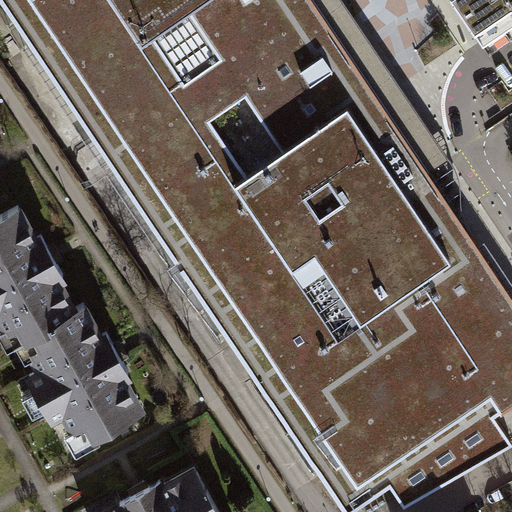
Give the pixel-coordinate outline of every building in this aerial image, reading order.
[(404,502),(511,440),(493,413),(511,399),(511,292),(460,213),(430,172),(450,159),(342,0),(3,0),(347,510),(390,481),(404,502)] [(511,0),(457,0),(483,39),(511,19),(511,0)] [(0,324),(3,322),(20,349),(85,310),(68,282),(73,278),(58,256),(44,232),(36,237),(14,201),(0,209),(0,324)] [(101,335),(85,310),(20,349),(33,370),(20,378),(49,426),(58,421),(78,453),(148,410),(130,380),(136,377),(121,353),(108,331),(101,335)] [(112,511),(219,511),(196,468),(164,484),(160,477),(111,503),(115,511),(112,511)]
